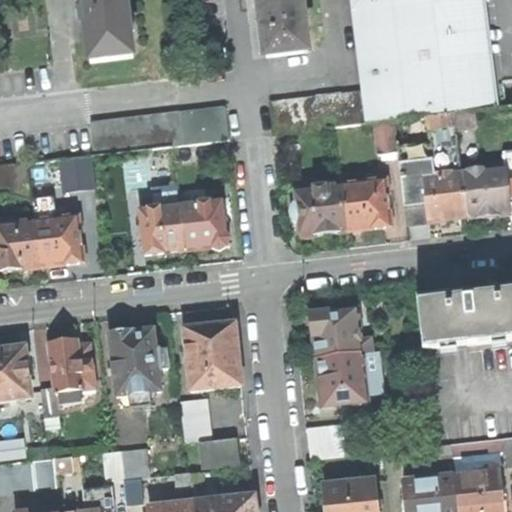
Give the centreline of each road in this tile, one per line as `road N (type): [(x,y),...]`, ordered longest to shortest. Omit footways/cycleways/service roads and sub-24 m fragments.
road 1 (residential): [(0,116),(246,89),(263,279)]
road 2 (residential): [(0,315),(263,279)]
road 3 (residential): [(263,279),(511,248)]
road 4 (residential): [(289,511),(263,279)]
